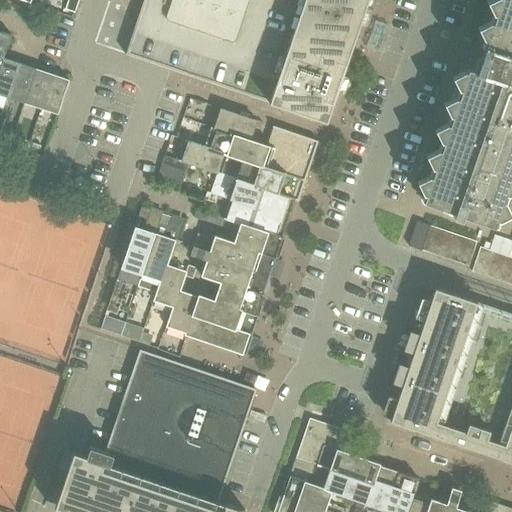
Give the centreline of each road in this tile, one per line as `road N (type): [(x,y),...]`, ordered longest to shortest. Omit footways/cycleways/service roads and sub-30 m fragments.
road 1 (residential): [(436,0),(353,246)]
road 2 (residential): [(92,61),(153,82),(113,195)]
road 3 (residential): [(511,299),(353,246)]
